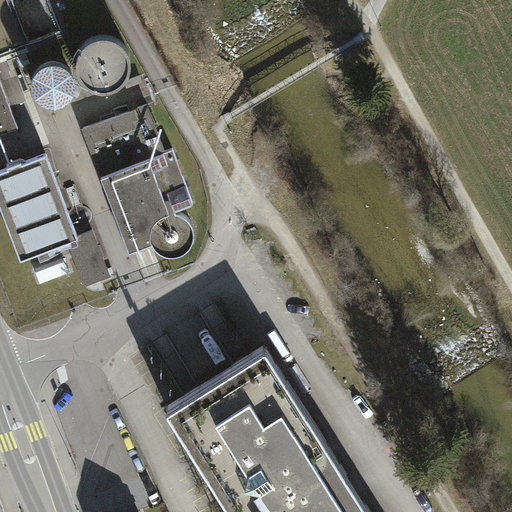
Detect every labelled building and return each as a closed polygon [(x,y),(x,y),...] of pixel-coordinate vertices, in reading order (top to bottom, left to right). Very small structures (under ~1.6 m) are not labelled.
[(91,85),(104,87),(116,83),(125,73),(128,61),(125,48),(117,39),(105,34),(92,35),(81,42),(75,54),(75,66),(81,78),(91,85)] [(41,60),(33,68),(30,79),(33,90),(41,98),(53,100),(64,97),(71,89),(74,78),(71,67),(63,59),(52,56),(41,60)] [(0,69),(0,134),(21,126),(0,69)] [(149,100),(83,125),(130,250),(150,242),(155,249),(165,254),(175,255),(184,250),(192,244),(194,233),(191,222),(184,215),(174,210),(196,202),(175,146),(167,149),(149,100)] [(47,148),(0,165),(0,207),(19,258),(69,239),(85,282),(111,273),(93,224),(78,230),(47,148)] [(204,466),(233,511),(326,511),(359,492),(267,346),(168,408),(204,466)] [(103,477),(108,490),(134,480),(128,466),(103,477)] [(371,511),(359,492),(326,511),(371,511)]
